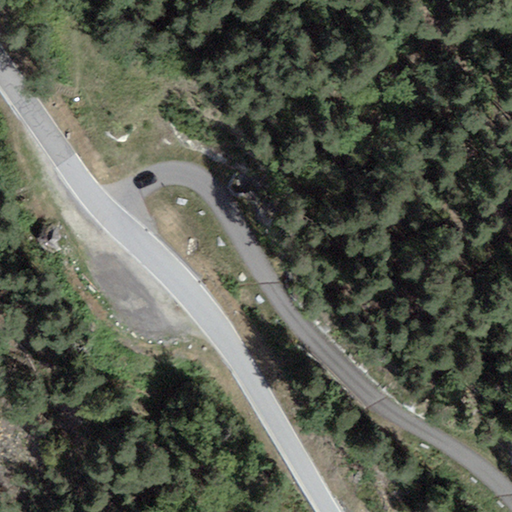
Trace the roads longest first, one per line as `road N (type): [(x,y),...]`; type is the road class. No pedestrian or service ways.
road 1 (unclassified): [(105,214),(143,183),(195,177),(301,332),(385,409),(482,469),(511,499)]
road 2 (tertiary): [(327,511),(210,322),(105,214)]
road 3 (tertiary): [(105,214),(0,68)]
